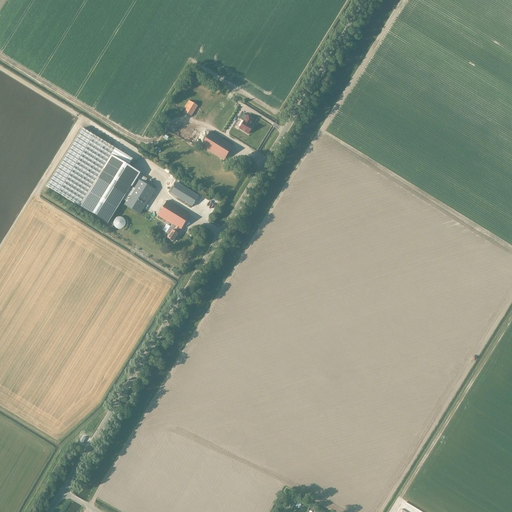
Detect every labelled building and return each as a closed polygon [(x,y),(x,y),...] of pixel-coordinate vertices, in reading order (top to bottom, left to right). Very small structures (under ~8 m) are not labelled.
[(248,134),(253,127),(250,125),(253,119),(247,116),(243,114),(239,119),(243,122),(239,129),(248,134)] [(122,200),(126,202),(134,189),(138,181),(143,184),(146,179),(138,174),(127,167),(132,159),(82,128),(46,186),(108,224),(114,213),(122,200)] [(223,161),(232,146),(210,132),(200,147),(223,161)] [(134,189),(126,202),(124,205),(139,214),(154,191),(143,184),(138,181),(134,189)] [(191,207),(198,196),(176,183),(170,193),(191,207)] [(180,230),(189,215),(167,201),(157,216),(171,224),(166,233),(169,235),(167,238),(172,242),(177,234),(176,233),(179,229),(180,230)] [(115,219),(113,220),(113,222),(113,224),(114,226),(115,228),(117,229),(119,229),(120,229),(122,228),(124,227),(125,225),(125,223),(125,221),(124,219),(122,218),(120,217),(118,217),(116,218),(115,219)]
